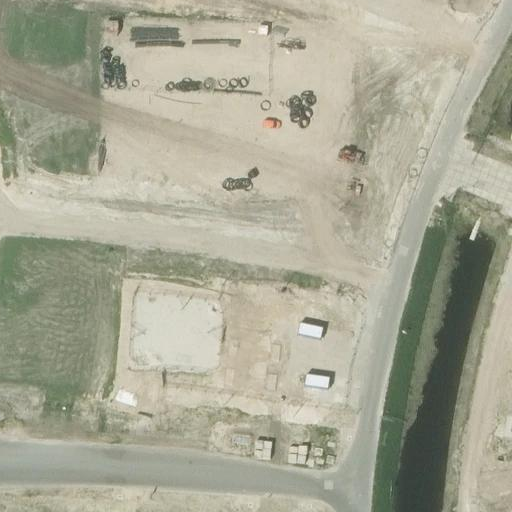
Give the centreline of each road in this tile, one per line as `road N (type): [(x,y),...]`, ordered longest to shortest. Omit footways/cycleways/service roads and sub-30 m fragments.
road 1 (residential): [(388,278),(0,221)]
road 2 (residential): [(0,465),(236,477),(350,507)]
road 3 (residential): [(388,278),(356,417),(350,507)]
road 4 (residential): [(476,490),(511,302)]
road 5 (residential): [(430,154),(388,278)]
road 6 (residential): [(484,36),(430,154)]
